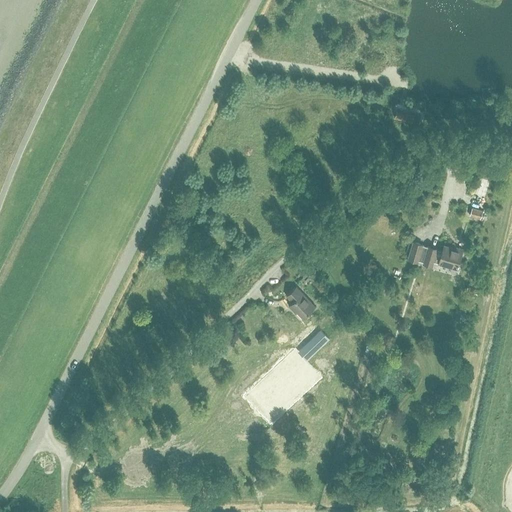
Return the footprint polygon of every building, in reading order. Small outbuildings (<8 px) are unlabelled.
[(396,106),(394,113),(404,116),(406,109),(396,106)] [(470,215),(480,219),(483,211),(472,207),(470,215)] [(419,258),(424,260),(424,263),(432,265),(434,259),(440,261),(439,263),(457,268),(463,249),(459,248),(458,250),(444,246),(442,252),(437,250),(437,249),(429,246),(428,247),(422,246),(423,244),(414,242),(409,259),(418,261),(419,258)] [(302,269),(298,276),(304,280),(308,272),(302,269)] [(468,285),(466,292),(478,294),(479,288),(468,285)] [(294,309),(303,318),(316,306),(296,286),(286,295),(293,302),(289,305),(293,310),(294,309)] [(314,353),(329,338),(321,329),(317,334),(320,337),(308,348),(314,353)]
